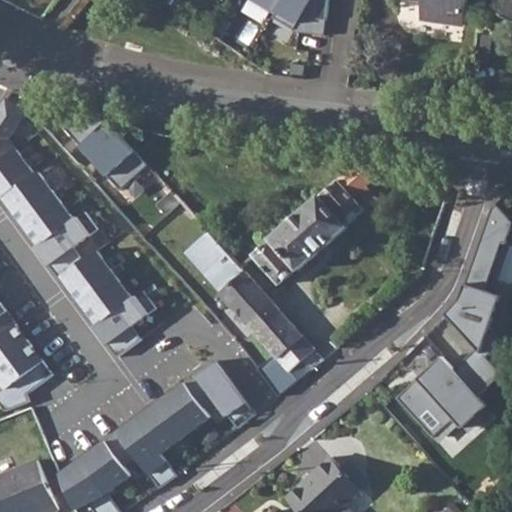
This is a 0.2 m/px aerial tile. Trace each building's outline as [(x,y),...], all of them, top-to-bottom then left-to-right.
[(248,0),(275,16),(285,0),(248,0)] [(285,0),(275,16),(273,20),(293,32),(303,21),(328,20),(330,0),(285,0)] [(423,0),(422,17),(465,23),(467,0),(423,0)] [(478,31),(475,57),(490,60),(493,33),(478,31)] [(37,98),(16,89),(0,112),(0,194),(3,199),(5,197),(8,195),(33,175),(8,138),(37,98)] [(254,253),(253,254),(280,283),(295,270),(297,269),(299,270),(348,225),(347,224),(376,197),(366,185),(386,166),(355,162),(299,212),(254,253)] [(58,198),(37,172),(33,175),(8,195),(20,209),(18,211),(24,222),(28,219),(58,198)] [(176,194),(163,205),(174,218),(208,256),(228,279),(243,266),(241,264),(177,193),(176,194)] [(8,195),(5,197),(18,211),(20,209),(8,195)] [(42,245),(76,220),(58,198),(28,219),(39,234),(36,237),(42,245)] [(492,290),(487,288),(505,242),(508,243),(511,234),(511,217),(497,207),(494,212),(463,303),(449,315),(481,349),(458,370),(481,395),(501,376),(502,370),(489,356),(506,341),(493,327),(494,318),(483,313),(492,290)] [(38,248),(61,278),(64,275),(67,274),(85,261),(75,247),(99,229),(87,212),(76,220),(42,245),(38,248)] [(24,222),(36,237),(39,234),(28,219),(24,222)] [(117,275),(98,251),(85,261),(67,274),(78,289),(76,291),(83,301),(85,299),(117,275)] [(247,270),(222,292),(252,325),(276,303),(247,270)] [(64,275),(76,291),(78,289),(67,274),(64,275)] [(134,299),(117,275),(85,299),(96,313),(94,315),(100,324),(134,299)] [(494,318),(503,294),(492,290),(483,313),(494,318)] [(96,327),(119,357),(143,339),(133,326),(158,308),(145,291),(134,299),(100,324),(96,327)] [(83,301),(94,315),(96,313),(85,299),(83,301)] [(0,390),(0,401),(7,411),(31,401),(28,394),(55,374),(43,359),(41,361),(28,344),(16,327),(18,326),(1,302),(0,302),(0,377),(6,386),(0,390)] [(276,303),(252,325),(280,356),(290,367),(292,371),(299,365),(308,374),(318,365),(309,356),(317,350),(299,328),(276,303)] [(445,322),(431,336),(443,348),(457,334),(445,322)] [(31,343),(18,326),(16,327),(28,344),(31,343)] [(28,344),(41,361),(43,359),(31,343),(28,344)] [(290,367),(280,356),(270,365),(279,376),(290,367)] [(414,384),(399,398),(435,437),(456,418),(465,428),(490,405),(481,395),(458,370),(447,358),(416,387),(414,384)] [(216,361),(187,383),(201,401),(212,393),(235,423),(252,410),(216,361)] [(201,401),(187,383),(177,390),(179,392),(164,403),(188,434),(211,416),(201,401)] [(177,390),(163,400),(164,403),(179,392),(177,390)] [(140,421),(162,453),(188,434),(164,403),(163,400),(153,407),(155,410),(140,421)] [(138,419),(140,421),(155,410),(153,407),(138,419)] [(138,419),(108,440),(126,465),(139,456),(162,488),(179,475),(162,453),(140,421),(138,419)] [(100,450),(86,461),(108,492),(133,475),(126,465),(108,440),(98,448),(100,450)] [(98,448),(84,459),(86,461),(100,450),(98,448)] [(331,456),(289,497),(303,511),(355,511),(348,504),(363,489),(341,466),(331,456)] [(40,458),(0,474),(0,511),(23,511),(39,506),(42,511),(49,511),(60,508),(40,458)] [(62,475),(77,509),(90,503),(96,511),(122,511),(108,492),(86,461),(84,459),(62,475)] [(464,492),(441,511),(472,511),(478,507),(464,492)]
